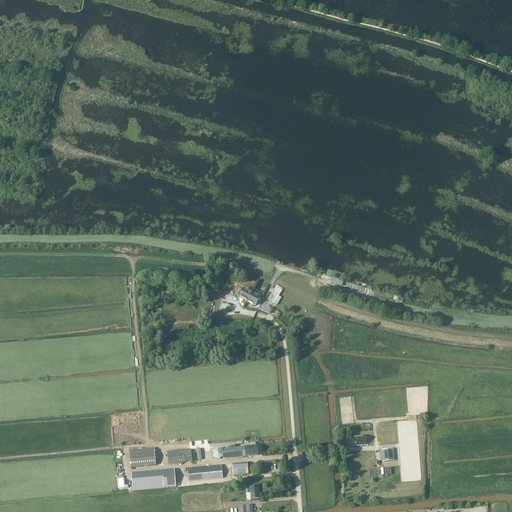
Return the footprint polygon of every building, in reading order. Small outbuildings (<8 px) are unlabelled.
[(369,296),(371,289),(344,281),(333,277),(331,283),(343,287),(344,288),(369,296)] [(277,306),(281,298),(279,296),(283,289),(277,285),(268,300),(277,306)] [(348,298),(349,293),(345,292),(345,291),(323,285),(321,291),(343,298),(343,296),(348,298)] [(240,298),(245,301),(249,292),(244,290),(240,298)] [(245,301),(250,303),(255,294),(256,292),(254,291),(252,294),(249,292),(245,301)] [(261,295),(256,292),(255,294),(250,303),(255,306),(260,298),(259,298),(261,295)] [(365,304),(367,299),(352,294),(350,300),(365,304)] [(352,437),(351,437),(352,444),(352,445),(352,446),(366,445),(366,444),(367,444),(367,443),(367,440),(365,440),(365,439),(365,438),(365,436),(363,436),(352,437)] [(258,455),(257,445),(255,446),(255,443),(251,443),(251,446),(245,447),(244,444),(243,444),(243,447),(226,448),(227,458),(258,455)] [(129,451),(131,468),(155,466),(154,449),(129,451)] [(393,449),(381,450),(383,462),(394,461),(393,449)] [(183,451),(167,452),(168,464),(184,463),(183,451)] [(233,475),(248,473),(247,463),(232,464),(233,475)] [(222,466),(188,469),(189,482),(223,479),(222,466)] [(176,487),(174,470),(131,474),(133,491),(176,487)] [(260,498),(258,486),(250,487),(250,488),(248,488),(248,492),(251,492),(251,499),(252,499),(253,501),(258,501),(258,498),(260,498)]
